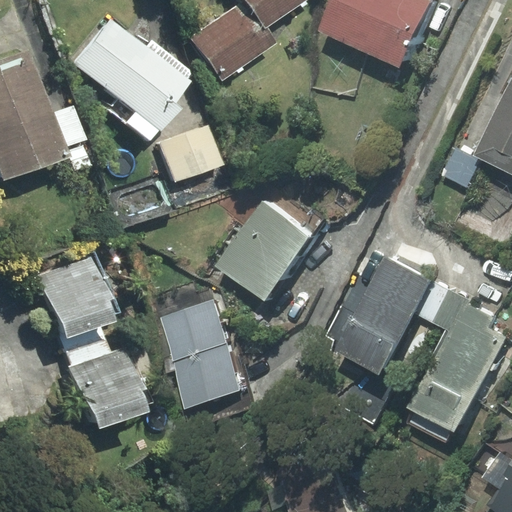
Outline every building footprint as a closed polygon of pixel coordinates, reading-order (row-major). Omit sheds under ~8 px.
[(231,0),(182,34),(222,93),(286,49),(266,20),(295,0),(231,0)] [(344,0),(334,28),(424,61),(446,0),(344,0)] [(108,7),(62,62),(154,139),(200,84),(108,7)] [(0,163),(0,164),(60,143),(68,164),(83,159),(66,110),(46,117),(21,46),(0,52),(0,163)] [(511,101),(488,152),(511,163),(511,101)] [(210,121),(157,139),(172,181),(224,164),(210,121)] [(162,178),(112,194),(121,224),(171,207),(162,178)] [(223,257),(293,296),(330,229),(260,190),(223,257)] [(53,337),(113,316),(89,248),(30,268),(53,337)] [(446,282),(394,255),(348,343),(401,370),(446,282)] [(471,429),(511,337),(511,332),(497,326),(505,308),(469,293),(419,406),(471,429)] [(199,402),(260,379),(228,295),(167,318),(199,402)] [(60,364),(90,434),(145,410),(115,340),(60,364)] [(511,511),(511,477),(496,505),(508,511),(511,511)]
